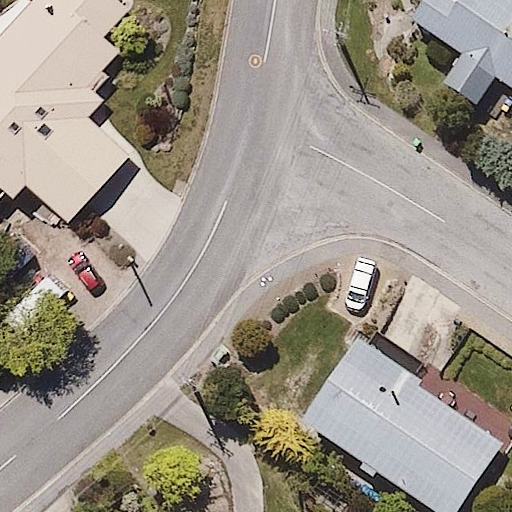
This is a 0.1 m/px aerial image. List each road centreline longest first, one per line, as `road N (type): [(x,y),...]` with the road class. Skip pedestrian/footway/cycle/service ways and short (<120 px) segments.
road 1 (residential): [(0,470),(150,328),(184,284),(212,235),(257,104)]
road 2 (residential): [(257,104),(511,270)]
